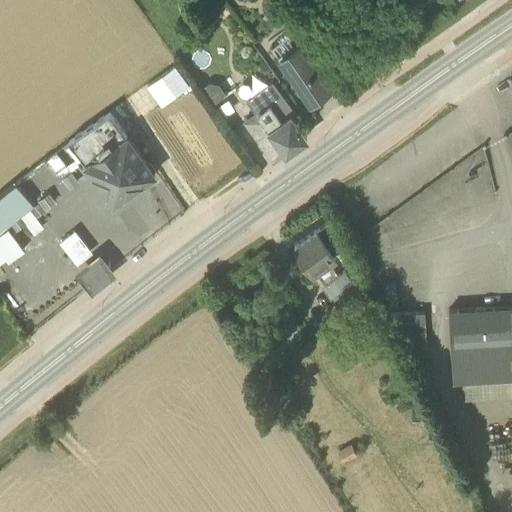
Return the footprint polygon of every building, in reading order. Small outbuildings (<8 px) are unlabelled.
[(190,0),(209,23),(223,12),(213,0),(190,0)] [(280,57),(310,100),(330,85),(322,73),(329,67),(307,38),(280,57)] [(158,74),(173,96),(194,82),(179,60),(158,74)] [(511,72),(511,73),(511,304),(511,305),(449,309),(453,382),(499,379),(511,378),(511,72)] [(307,136),(302,130),(291,113),(283,119),(265,95),(252,104),(257,111),(244,119),(274,160),(307,136)] [(69,140),(85,162),(84,163),(113,203),(155,173),(128,134),(127,134),(110,111),(69,140)] [(85,178),(77,167),(68,174),(76,184),(85,178)] [(16,186),(0,199),(0,227),(30,204),(16,186)] [(48,193),(38,201),(44,210),(55,202),(48,193)] [(38,202),(29,209),(36,217),(45,211),(38,202)] [(19,216),(9,225),(16,232),(26,224),(19,216)] [(362,295),(353,282),(354,282),(345,269),(339,273),(330,260),(336,256),(334,252),(346,244),(329,220),(295,243),(331,297),(333,296),(342,309),(362,295)] [(65,243),(79,260),(90,251),(77,234),(65,243)] [(419,384),(429,383),(425,310),(389,312),(390,324),(419,384)] [(338,451),(346,464),(359,457),(351,443),(338,451)]
